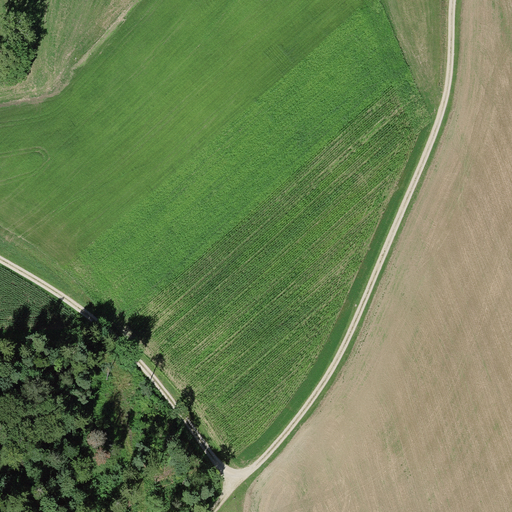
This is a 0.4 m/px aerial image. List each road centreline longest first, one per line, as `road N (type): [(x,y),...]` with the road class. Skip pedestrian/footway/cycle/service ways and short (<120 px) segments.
road 1 (track): [(0,261),(124,350),(220,471),(234,476),(255,466),(339,351),(415,185),(446,97),(454,0)]
road 2 (track): [(20,511),(45,495),(76,454),(87,317)]
